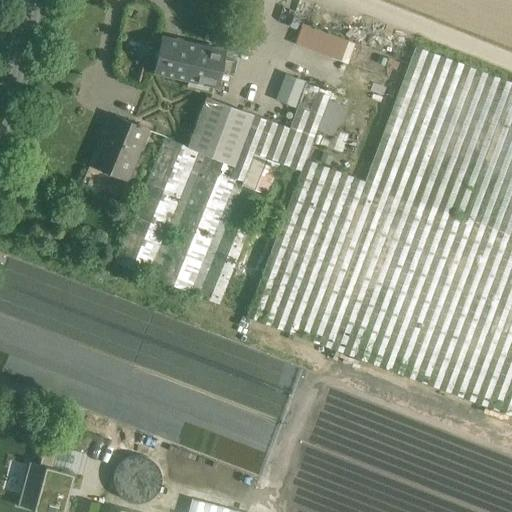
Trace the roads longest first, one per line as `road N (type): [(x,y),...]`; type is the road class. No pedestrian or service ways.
road 1 (track): [(338,0),(511,67)]
road 2 (tertiary): [(0,131),(35,0)]
